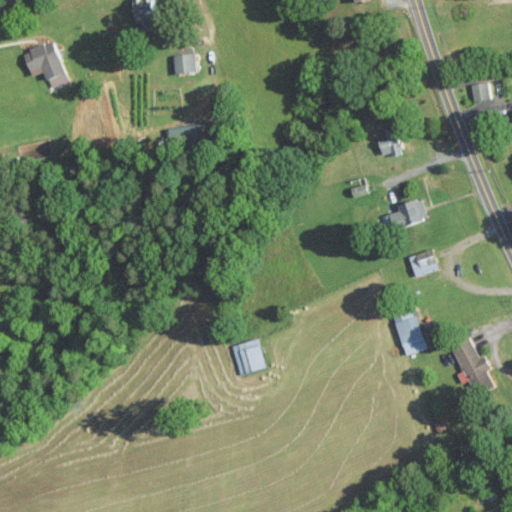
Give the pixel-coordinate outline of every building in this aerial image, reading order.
[(155,0),(136,0),(137,22),(156,21),(155,0)] [(51,86),(70,79),(54,39),(24,51),(33,75),(45,70),(51,86)] [(178,73),(199,70),(196,51),(175,54),(178,73)] [(471,83),(473,99),(490,97),(489,81),(471,83)] [(383,153),(391,151),(393,155),(403,152),(394,125),(385,128),(387,136),(379,139),(383,153)] [(394,228),(428,218),(422,196),(397,204),(398,209),(389,212),(394,228)] [(409,254),(415,275),(439,268),(434,248),(409,254)] [(406,354),(428,347),(416,307),(393,314),(406,354)] [(452,345),(477,395),(496,385),(488,370),(493,367),(486,354),(481,356),(470,336),(452,345)] [(233,343),(239,372),(267,367),(261,337),(233,343)]
